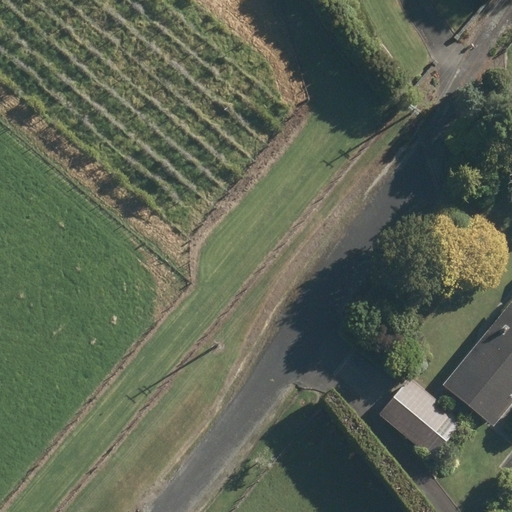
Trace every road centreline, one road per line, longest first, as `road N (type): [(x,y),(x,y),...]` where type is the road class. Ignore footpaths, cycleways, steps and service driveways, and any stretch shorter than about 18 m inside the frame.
road 1 (residential): [(433,158),(299,347),(162,511)]
road 2 (track): [(299,347),(437,511)]
road 3 (residential): [(433,158),(508,0)]
